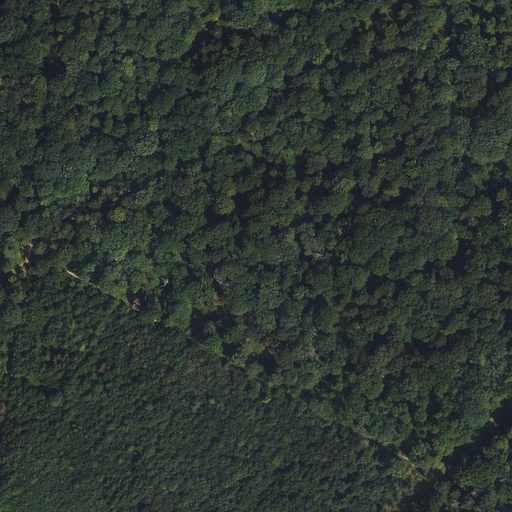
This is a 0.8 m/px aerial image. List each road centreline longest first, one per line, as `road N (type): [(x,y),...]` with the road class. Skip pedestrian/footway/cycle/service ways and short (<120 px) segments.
road 1 (track): [(0,233),(499,511)]
road 2 (track): [(0,452),(62,0)]
road 3 (track): [(28,249),(234,0)]
road 4 (track): [(28,249),(169,511)]
road 5 (track): [(511,404),(400,511)]
